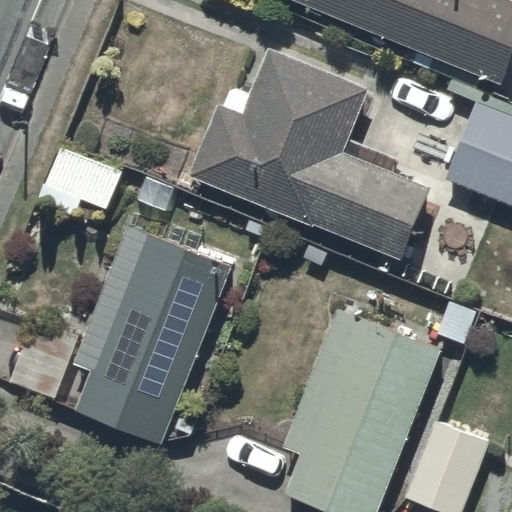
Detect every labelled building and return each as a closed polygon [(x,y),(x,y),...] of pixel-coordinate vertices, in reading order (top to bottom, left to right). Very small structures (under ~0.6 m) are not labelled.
[(511,0),(313,0),(504,76),(511,56),(511,0)] [(221,93),(191,166),(404,253),(435,177),(395,161),(399,151),(352,132),(372,81),(271,39),(253,82),(236,75),(228,96),(221,93)] [(511,108),(476,95),(447,171),(511,195),(511,108)] [(63,137),(48,176),(107,201),(123,162),(63,137)] [(164,434),(232,257),(130,217),(77,353),(96,360),(80,401),(164,434)] [(377,511),(443,339),(339,300),(284,437),(302,444),(287,485),(358,511),(377,511)] [(435,412),(406,488),(461,508),(490,432),(435,412)]
